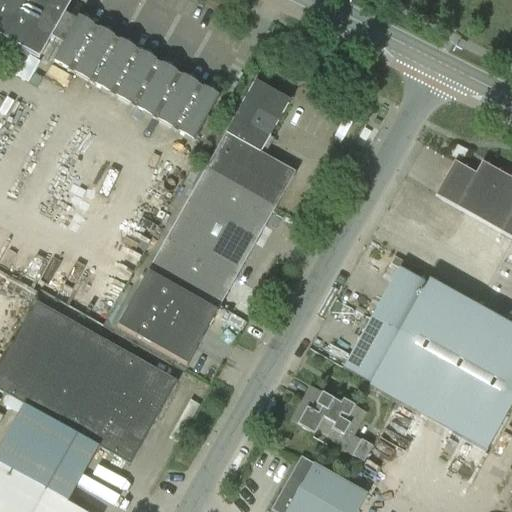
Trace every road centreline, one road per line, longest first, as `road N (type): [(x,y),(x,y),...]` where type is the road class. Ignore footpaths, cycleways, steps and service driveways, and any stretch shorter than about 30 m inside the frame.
road 1 (residential): [(189,511),(439,64)]
road 2 (secondary): [(439,64),(310,0)]
